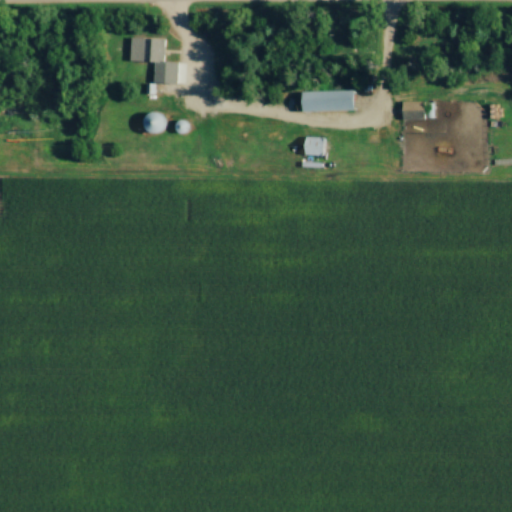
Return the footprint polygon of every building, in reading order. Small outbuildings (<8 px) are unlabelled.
[(131,63),(165,63),(165,40),(131,40),(131,63)] [(355,93),(304,93),(304,112),(355,112),(355,93)] [(425,101),(403,101),(403,120),(425,120),(425,101)] [(152,113),(144,128),(157,135),(165,120),(152,113)] [(306,156),(324,156),(324,139),(306,139),(306,156)]
